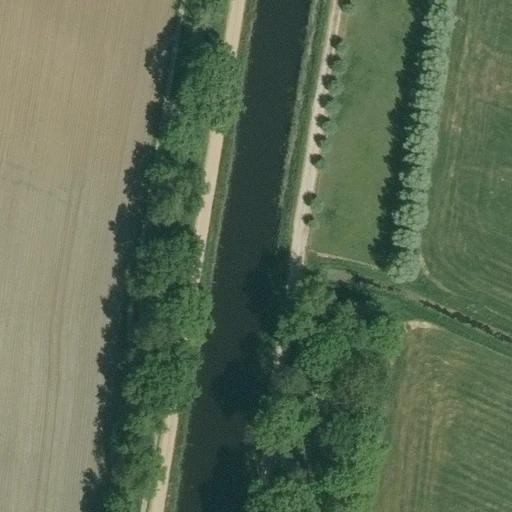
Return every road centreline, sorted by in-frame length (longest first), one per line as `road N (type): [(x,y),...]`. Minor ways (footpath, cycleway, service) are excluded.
road 1 (track): [(250,511),(339,0)]
road 2 (track): [(237,0),(156,511)]
